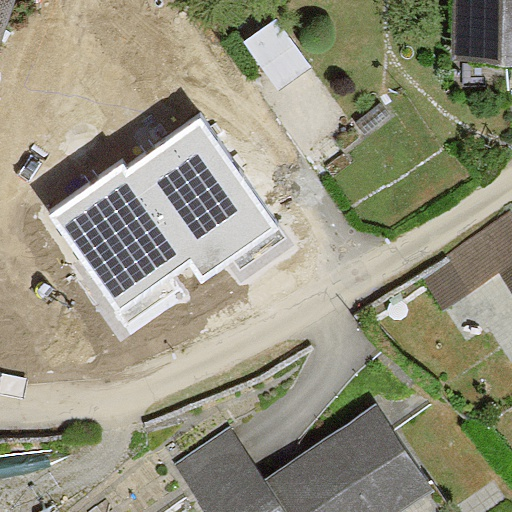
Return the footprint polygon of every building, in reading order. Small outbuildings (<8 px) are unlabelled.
[(0,0),(0,36),(11,0),(0,0)] [(511,0),(453,0),(452,60),(511,60),(511,0)] [(275,68),(301,55),(279,14),(253,27),(275,68)] [(276,223),(213,130),(133,185),(123,170),(47,223),(110,314),(180,266),(191,281),(276,223)] [(511,227),(429,283),(462,333),(511,299),(511,227)] [(399,511),(433,488),(370,399),(264,474),(225,420),(164,463),(198,511),(399,511)]
